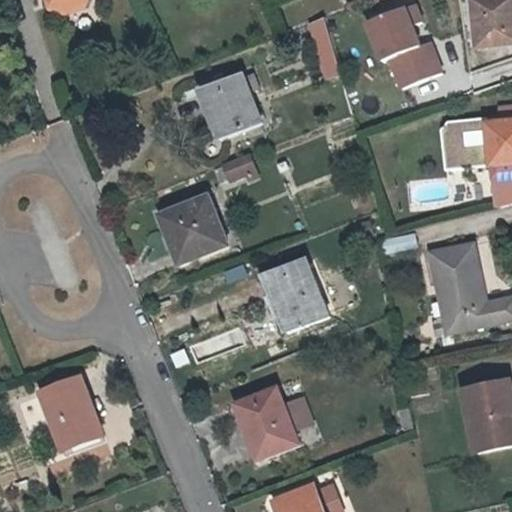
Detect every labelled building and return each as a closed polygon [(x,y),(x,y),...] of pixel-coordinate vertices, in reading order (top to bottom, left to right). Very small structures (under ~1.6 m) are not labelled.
[(47,0),(51,11),(61,17),(84,9),(87,0),(47,0)] [(511,44),(511,0),(486,0),(474,1),(477,48),(511,44)] [(415,6),(373,22),(387,62),(393,60),(403,89),(448,73),(437,44),(429,47),(415,6)] [(310,25),(328,82),(347,76),(329,19),(310,25)] [(204,93),(217,123),(224,121),(230,137),(267,122),(248,76),(204,93)] [(488,118),(449,122),(442,130),(445,168),(491,166),(495,209),(511,204),(511,108),(500,109),(502,123),(489,125),(488,118)] [(224,121),(217,123),(223,139),(230,137),(224,121)] [(227,167),(234,183),(251,176),(253,182),(260,179),(252,157),(227,167)] [(230,248),(211,199),(164,217),(183,266),(230,248)] [(385,255),(422,247),(419,233),(382,241),(385,255)] [(432,252),(444,317),(451,316),(454,331),(511,319),(511,298),(487,304),(475,244),(432,252)] [(287,305),(296,331),(332,317),(309,261),(267,277),(279,309),(287,305)] [(288,334),(296,331),(287,305),(279,309),(288,334)] [(44,396),(61,443),(67,440),(71,450),(105,437),(85,382),(44,396)] [(511,418),(511,386),(511,382),(462,391),(474,452),(511,444),(511,433),(509,420),(511,418)] [(257,435),(267,460),(302,447),(279,392),(238,407),(250,438),(257,435)] [(259,463),(267,460),(257,435),(250,438),(259,463)] [(67,440),(61,443),(65,453),(71,450),(67,440)] [(277,508),(278,511),(328,511),(320,491),(277,508)]
